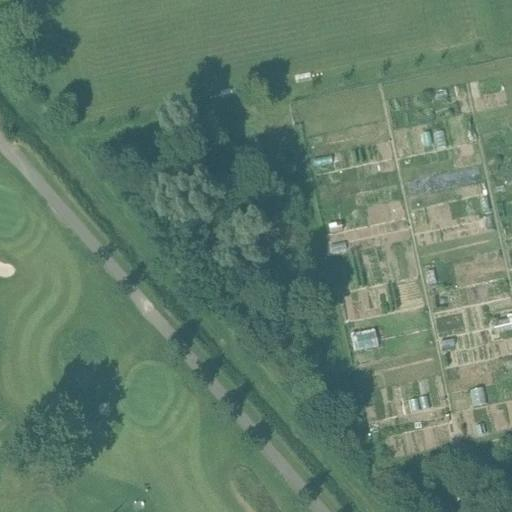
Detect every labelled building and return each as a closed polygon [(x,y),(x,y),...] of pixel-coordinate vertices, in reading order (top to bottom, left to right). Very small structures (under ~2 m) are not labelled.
[(315,118),(305,120),(307,128),(317,126),(315,118)] [(324,146),(313,148),(315,156),(325,154),(324,146)] [(459,170),(449,172),(450,180),(460,178),(459,170)] [(490,221),(483,222),(485,232),(492,231),(490,221)] [(340,223),(328,226),(330,234),(342,231),(340,223)] [(385,233),(379,234),(380,243),(387,242),(385,233)] [(511,318),(492,323),(495,335),(511,331),(511,318)] [(374,333),(350,338),(354,353),(378,347),(374,333)] [(483,425),(475,427),(477,436),(485,435),(483,425)]
